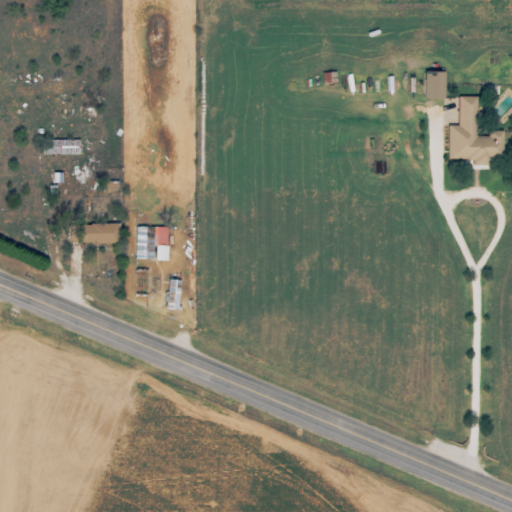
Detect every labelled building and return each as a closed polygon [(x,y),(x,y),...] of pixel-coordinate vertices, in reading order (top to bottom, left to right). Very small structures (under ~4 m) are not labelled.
[(448,161),(492,161),(492,160),(503,160),(503,131),(488,131),(488,135),(477,135),(478,96),(459,96),(459,126),(448,126),(448,161)] [(40,139),(40,154),(80,154),(80,139),(40,139)] [(83,223),(83,243),(121,243),(121,223),(83,223)] [(168,261),(168,227),(154,227),(154,261),(168,261)] [(179,279),(166,279),(166,309),(179,309),(179,279)]
